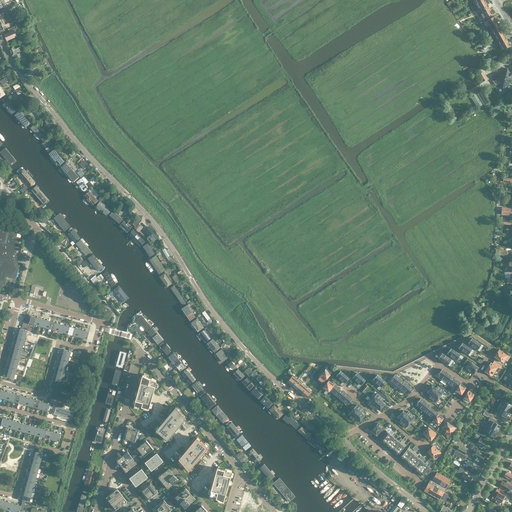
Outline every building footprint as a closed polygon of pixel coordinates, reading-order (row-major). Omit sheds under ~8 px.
[(487,4),(487,3),(486,2),(485,2),(484,0),(483,0),(477,3),(480,8),(487,4)] [(490,9),(488,7),(489,6),(488,5),(487,5),(487,4),(480,8),(483,13),(490,9)] [(492,14),(492,13),(492,12),(491,11),(490,9),(483,13),(485,18),(492,14)] [(497,22),(495,20),(496,19),(495,18),(494,17),(487,21),(490,26),(497,22)] [(4,29),(10,26),(10,27),(15,24),(14,21),(9,23),(9,24),(5,26),(6,25),(3,19),(0,20),(0,27),(3,27),(4,29)] [(499,27),(499,26),(499,25),(499,24),(498,24),(497,22),(490,26),(492,31),(499,27)] [(502,32),(501,29),(500,27),(499,27),(492,31),(495,35),(502,32)] [(16,37),(13,31),(4,35),(7,41),(16,37)] [(505,36),(505,35),(504,34),(503,34),(502,32),(495,35),(498,40),(505,36)] [(508,41),(506,39),(507,38),(506,37),(505,37),(505,36),(498,40),(501,45),(508,41)] [(510,46),(510,45),(509,44),(509,43),(508,41),(501,45),(503,50),(510,46)] [(21,57),(19,53),(20,52),(18,48),(15,49),(13,46),(9,48),(12,56),(14,60),(21,57)] [(511,83),(511,76),(510,74),(507,69),(494,77),(496,80),(499,85),(502,90),(511,83)] [(33,76),(29,71),(25,75),(29,79),(33,76)] [(487,79),(482,71),(478,74),(482,82),(487,79)] [(18,83),(13,86),(18,95),(24,92),(18,83)] [(487,99),(485,95),(481,90),(474,94),(470,97),(478,109),(485,104),(485,105),(489,103),(487,99)] [(497,111),(511,102),(511,100),(510,97),(502,102),(502,103),(490,110),(494,117),(499,114),(497,111)] [(15,113),(18,110),(8,99),(4,102),(15,113)] [(16,115),(29,128),(33,124),(20,111),(16,115)] [(33,125),(30,128),(43,142),(47,139),(33,125)] [(52,151),(55,148),(48,139),(44,142),(52,151)] [(0,151),(8,162),(12,159),(2,147),(0,148),(0,151)] [(56,149),(53,151),(63,164),(66,161),(56,149)] [(80,164),(84,168),(89,164),(84,160),(80,164)] [(77,180),(80,177),(67,163),(64,165),(77,180)] [(18,174),(29,188),(36,183),(24,168),(18,174)] [(91,187),(98,180),(94,176),(87,183),(91,187)] [(82,178),(77,182),(85,192),(90,188),(82,178)] [(103,187),(108,191),(111,187),(107,183),(103,187)] [(35,188),(32,191),(48,209),(51,206),(35,188)] [(90,190),(83,196),(93,206),(99,201),(90,190)] [(100,202),(95,209),(107,217),(112,211),(100,202)] [(113,211),(109,216),(119,224),(123,220),(113,211)] [(60,213),(54,218),(66,232),(71,227),(60,213)] [(124,221),(120,226),(127,233),(132,228),(124,221)] [(13,264),(20,238),(16,237),(17,233),(0,227),(0,284),(5,286),(7,277),(16,279),(20,266),(13,264)] [(145,231),(150,236),(154,232),(149,227),(145,231)] [(75,243),(79,239),(71,229),(66,233),(75,243)] [(133,229),(128,234),(141,247),(145,242),(133,229)] [(149,238),(153,243),(159,238),(154,232),(150,236),(149,238)] [(93,253),(81,240),(76,244),(87,257),(93,253)] [(155,254),(148,244),(143,247),(150,258),(155,254)] [(104,267),(94,254),(89,258),(99,271),(104,267)] [(159,275),(165,270),(156,256),(149,260),(159,275)] [(110,286),(114,283),(105,270),(101,273),(110,286)] [(168,287),(173,283),(165,273),(160,277),(168,287)] [(170,288),(182,307),(186,304),(174,285),(170,288)] [(119,286),(113,291),(123,303),(129,299),(119,286)] [(193,321),(197,318),(188,304),(183,307),(193,321)] [(205,316),(203,318),(207,325),(212,321),(205,311),(202,312),(205,316)] [(34,325),(36,318),(31,316),(31,315),(29,314),(28,319),(30,320),(29,322),(29,323),(34,325)] [(138,320),(147,332),(152,328),(143,316),(138,320)] [(191,323),(198,332),(204,327),(197,318),(191,323)] [(148,332),(158,345),(164,341),(153,328),(148,332)] [(205,343),(212,338),(205,329),(199,334),(205,343)] [(468,344),(479,351),(483,346),(472,338),(468,344)] [(214,352),(220,348),(213,339),(207,344),(214,352)] [(159,346),(167,356),(172,352),(164,342),(159,346)] [(470,356),(474,351),(462,343),(459,348),(470,356)] [(222,363),(229,358),(221,349),(215,354),(222,363)] [(462,359),(463,357),(451,349),(447,354),(456,360),(459,357),(462,359)] [(508,356),(500,350),(499,350),(494,357),(503,363),(505,360),(507,361),(510,357),(508,356)] [(122,366),(126,354),(120,352),(117,364),(122,366)] [(174,353),(168,357),(180,372),(185,368),(174,353)] [(453,361),(442,353),(438,359),(450,366),(453,361)] [(227,367),(230,371),(232,369),(234,371),(237,368),(230,360),(227,363),(229,365),(227,367)] [(464,368),(473,374),(478,367),(469,361),(464,368)] [(497,373),(502,366),(496,362),(494,365),(491,363),(485,371),(492,376),(495,372),(497,373)] [(323,383),(332,373),(326,368),(324,371),(322,370),(319,373),(317,377),(318,378),(318,379),(323,383)] [(187,369),(181,374),(190,385),(196,380),(187,369)] [(241,380),(246,375),(239,369),(234,373),(241,380)] [(451,377),(452,376),(444,371),(442,370),(438,374),(440,375),(439,377),(447,383),(451,377)] [(117,384),(121,372),(115,371),(112,382),(117,384)] [(349,378),(340,371),(336,376),(343,382),(340,384),(342,386),(349,378)] [(365,380),(357,373),(352,378),(359,383),(357,386),(359,388),(365,380)] [(151,403),(154,393),(156,382),(142,375),(134,405),(149,409),(151,403)] [(256,378),(261,384),(265,381),(260,375),(256,378)] [(377,388),(379,390),(386,382),(377,375),(373,380),(379,386),(377,388)] [(399,388),(404,382),(395,375),(389,381),(399,389),(399,388)] [(292,386),(297,380),(292,376),(287,382),(290,384),(291,385),(292,385),(292,386)] [(248,377),(242,383),(250,391),(256,386),(248,377)] [(461,383),(451,377),(447,383),(446,383),(456,390),(460,384),(461,383)] [(297,390),(302,384),(297,380),(292,386),(293,386),(293,387),(294,388),(295,388),(297,390)] [(329,391),(334,385),(329,381),(322,388),(325,391),(324,393),(326,395),(329,391)] [(197,382),(192,386),(201,398),(206,394),(197,382)] [(404,382),(399,388),(407,395),(408,393),(409,394),(413,389),(404,382)] [(301,394),(306,388),(302,384),(297,390),(299,392),(300,393),(301,393),(301,394)] [(461,394),(466,387),(460,384),(456,390),(453,394),(455,395),(457,392),(461,394)] [(338,398),(343,392),(334,385),(329,391),(338,399),(338,398)] [(432,386),(430,389),(440,397),(444,391),(438,386),(436,388),(432,386)] [(259,400),(264,395),(257,387),(251,392),(259,400)] [(306,398),(311,392),(306,388),(301,394),(302,394),(302,395),(303,396),(304,396),(306,398)] [(474,398),(476,394),(475,393),(476,392),(470,388),(462,400),(468,404),(473,397),(474,398)] [(435,403),(440,397),(430,389),(427,392),(430,395),(428,397),(435,403)] [(343,391),(343,392),(338,398),(346,404),(347,403),(348,404),(350,402),(352,404),(354,402),(352,400),(352,399),(343,391)] [(111,405),(115,393),(109,392),(106,403),(111,405)] [(210,409),(217,404),(207,393),(201,399),(210,409)] [(377,394),(373,399),(372,399),(382,407),(385,404),(382,401),(384,399),(377,394)] [(262,399),(270,407),(273,403),(265,395),(262,399)] [(372,399),(373,399),(371,398),(367,403),(368,404),(368,405),(374,410),(376,408),(379,411),(382,407),(372,399)] [(429,406),(430,407),(430,406),(421,399),(417,403),(418,404),(417,406),(425,412),(429,406)] [(510,408),(511,406),(511,405),(509,404),(508,405),(501,401),(500,403),(502,404),(500,407),(509,412),(511,409),(510,408)] [(70,411),(63,409),(64,406),(57,403),(56,406),(60,407),(57,416),(68,419),(70,411)] [(274,405),(269,410),(279,419),(284,414),(274,405)] [(357,405),(352,410),(362,419),(365,415),(361,413),(363,410),(357,405)] [(222,424),(229,419),(218,406),(212,411),(222,424)] [(433,420),(438,414),(439,414),(430,407),(429,406),(425,412),(424,413),(433,420)] [(172,435),(179,427),(186,419),(176,407),(164,421),(161,424),(156,431),(167,441),(172,435)] [(507,416),(509,412),(500,407),(499,410),(497,409),(495,411),(500,414),(500,415),(504,418),(505,417),(506,415),(507,416)] [(362,419),(352,410),(347,416),(354,421),(356,419),(359,422),(362,419)] [(107,424),(110,412),(105,411),(101,422),(107,424)] [(403,411),(400,414),(410,423),(415,417),(408,412),(406,414),(403,411)] [(283,416),(296,428),(299,425),(286,412),(283,416)] [(406,428),(410,423),(400,414),(398,418),(401,420),(399,423),(406,428)] [(437,426),(443,418),(438,414),(433,420),(430,424),(432,425),(434,423),(437,426)] [(499,428),(501,426),(491,421),(490,423),(491,424),(489,427),(498,432),(500,429),(499,428)] [(236,438),(241,434),(231,422),(226,427),(236,438)] [(448,437),(455,429),(447,422),(442,429),(446,432),(444,434),(448,437)] [(378,437),(385,428),(378,423),(371,431),(378,437)] [(296,431),(307,440),(312,434),(302,425),(296,431)] [(103,440),(106,429),(100,427),(97,439),(103,440)] [(127,427),(125,432),(132,434),(138,435),(139,430),(127,427)] [(431,441),(436,434),(428,427),(423,434),(431,441)] [(496,435),(498,432),(489,427),(488,430),(486,429),(485,432),(494,437),(496,435)] [(380,439),(385,443),(391,435),(385,430),(381,436),(382,437),(380,439)] [(246,451),(256,443),(246,431),(236,439),(246,451)] [(129,441),(132,434),(125,432),(123,440),(129,441)] [(389,447),(396,439),(393,437),(396,434),(394,432),(391,435),(385,443),(389,447)] [(136,443),(138,435),(132,434),(129,441),(136,443)] [(307,441),(318,451),(323,445),(312,436),(307,441)] [(197,438),(191,445),(185,451),(179,459),(189,471),(201,457),(202,455),(208,448),(197,438)] [(400,443),(401,441),(402,440),(401,438),(398,441),(396,439),(389,447),(389,448),(390,449),(391,449),(393,451),(400,443)] [(491,444),(484,440),(483,440),(483,439),(481,438),(479,440),(482,442),(480,446),(487,450),(488,449),(490,447),(489,447),(491,444)] [(140,452),(145,448),(150,445),(146,441),(137,448),(140,452)] [(406,445),(401,441),(400,443),(393,451),(398,455),(405,446),(406,445)] [(144,457),(153,449),(150,445),(145,448),(140,452),(144,457)] [(441,453),(433,446),(427,452),(435,459),(441,453)] [(405,461),(413,451),(409,447),(401,457),(401,458),(402,459),(403,459),(405,461)] [(467,451),(459,447),(457,451),(465,455),(467,451)] [(247,452),(256,464),(262,460),(253,448),(247,452)] [(484,455),(477,451),(474,449),(473,452),(475,454),(474,457),(481,461),(482,460),(483,458),(484,455)] [(236,455),(242,462),(247,458),(241,451),(236,455)] [(416,456),(417,457),(418,455),(413,451),(405,461),(409,464),(416,456)] [(128,452),(124,455),(122,456),(127,462),(132,458),(128,452)] [(154,462),(160,457),(157,453),(151,458),(154,462)] [(127,462),(122,456),(116,461),(119,464),(120,464),(121,466),(127,462)] [(414,468),(423,457),(421,456),(419,459),(417,457),(416,456),(409,464),(414,468)] [(163,461),(160,457),(154,462),(157,466),(163,461)] [(425,464),(422,461),(425,459),(423,457),(414,468),(416,470),(416,471),(417,472),(418,471),(418,472),(425,464)] [(137,464),(132,458),(127,462),(131,468),(137,464)] [(148,467),(154,462),(151,458),(145,462),(148,467)] [(131,468),(127,462),(121,466),(123,468),(122,469),(125,473),(126,472),(131,468)] [(151,471),(157,466),(154,462),(148,467),(151,471)] [(426,462),(425,464),(418,472),(423,476),(425,473),(426,474),(431,469),(430,468),(431,466),(426,462)] [(477,469),(478,467),(478,466),(471,462),(467,468),(475,472),(475,471),(476,471),(477,469)] [(258,468),(269,482),(275,477),(264,463),(258,468)] [(173,474),(172,472),(169,468),(163,473),(168,479),(173,474)] [(217,468),(215,475),(212,485),(209,495),(223,502),(232,472),(217,468)] [(472,477),(464,473),(466,470),(462,468),(458,474),(462,477),(461,479),(469,483),(471,480),(470,480),(472,477)] [(139,478),(145,473),(141,469),(135,473),(139,478)] [(444,492),(451,480),(437,472),(432,480),(431,479),(428,483),(424,491),(430,495),(444,502),(448,494),(444,492)] [(139,478),(135,473),(129,478),(133,482),(139,478)] [(148,477),(145,473),(139,478),(142,482),(148,477)] [(168,479),(163,473),(158,477),(163,483),(168,479)] [(178,480),(175,476),(173,474),(168,479),(173,485),(178,480)] [(89,489),(92,477),(87,476),(83,487),(89,489)] [(142,482),(139,478),(133,482),(136,486),(142,482)] [(280,478),(273,484),(288,503),(295,498),(280,478)] [(173,485),(168,479),(163,483),(168,489),(173,485)] [(511,488),(511,483),(508,481),(506,484),(502,481),(501,482),(501,483),(500,483),(500,484),(500,485),(499,486),(508,491),(510,488),(511,488)] [(0,482),(0,488),(7,490),(9,484),(0,482)] [(146,486),(150,491),(154,496),(158,493),(150,482),(146,486)] [(389,492),(381,485),(379,488),(387,494),(389,492)] [(150,491),(146,486),(140,491),(144,496),(150,491)] [(190,494),(189,492),(186,488),(185,488),(180,493),(185,498),(190,494)] [(114,491),(112,493),(117,499),(122,495),(117,489),(114,491)] [(501,498),(504,493),(497,489),(497,490),(496,490),(495,491),(495,492),(494,494),(501,498)] [(154,496),(150,491),(144,496),(148,501),(154,496)] [(117,499),(112,493),(109,494),(110,495),(106,497),(110,502),(110,503),(111,505),(112,505),(116,510),(119,507),(122,506),(117,499)] [(180,503),(185,498),(180,493),(175,497),(180,503)] [(393,493),(389,498),(401,507),(404,503),(393,493)] [(196,499),(192,496),(190,494),(185,498),(190,504),(196,499)] [(510,503),(501,498),(494,494),(493,497),(492,497),(492,498),(492,499),(491,499),(498,503),(500,500),(505,503),(505,504),(508,506),(510,503)] [(83,508),(86,497),(81,495),(77,506),(83,508)] [(124,504),(127,502),(122,495),(117,499),(122,506),(124,504)] [(190,504),(185,498),(180,503),(185,509),(190,504)] [(169,511),(172,510),(164,500),(160,503),(164,508),(167,511),(169,511)] [(251,500),(246,511),(252,511),(257,503),(251,500)] [(159,511),(164,508),(160,503),(154,508),(156,511),(159,511)]
